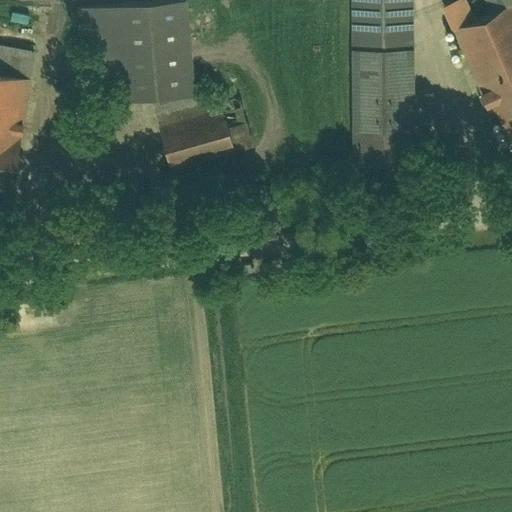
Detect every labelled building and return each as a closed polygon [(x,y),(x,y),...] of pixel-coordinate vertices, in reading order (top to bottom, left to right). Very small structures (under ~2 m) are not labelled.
[(64,95),(184,87),(177,0),(116,0),(58,4),(64,95)] [(401,0),(337,0),(341,179),(404,178),(401,0)] [(511,149),(511,32),(497,2),(437,30),(498,156),(511,149)] [(0,190),(3,191),(26,45),(0,41),(0,190)] [(219,94),(147,117),(163,166),(235,143),(219,94)]
